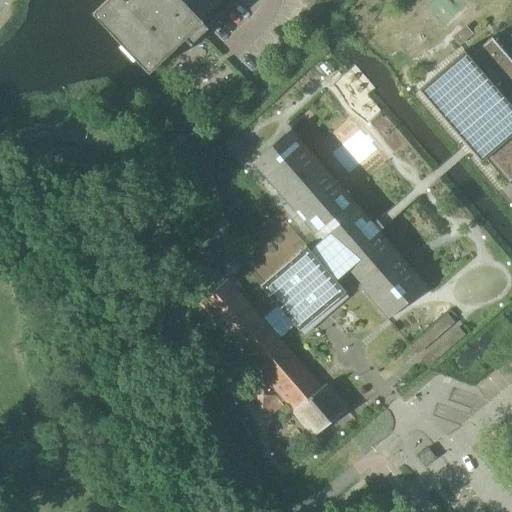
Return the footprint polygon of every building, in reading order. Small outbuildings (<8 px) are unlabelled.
[(107,0),(92,14),(135,60),(148,74),(202,23),(226,0),(107,0)] [(419,90),(458,135),(481,162),(485,159),(507,184),(511,180),(511,61),(491,37),(469,57),(464,51),(419,90)] [(200,302),(199,303),(268,383),(266,385),(263,383),(250,394),(262,408),(258,411),(265,419),(282,405),(280,402),(283,400),(314,437),(347,410),(326,384),(322,388),(299,361),(279,339),(294,326),(299,332),(312,321),(315,324),(325,315),(322,312),(345,292),(335,281),(345,272),(387,320),(389,319),(384,314),(421,282),(425,287),(427,286),(291,129),(290,130),(294,135),(257,167),(253,162),(251,164),(319,242),(309,250),(306,246),(260,286),(276,306),(262,319),(227,279),(226,280),(230,284),(204,307),(200,302)] [(223,145),(237,160),(249,149),(235,135),(223,145)] [(226,245),(232,239),(224,230),(218,235),(226,245)] [(428,448),(417,457),(424,467),(436,458),(428,448)]
